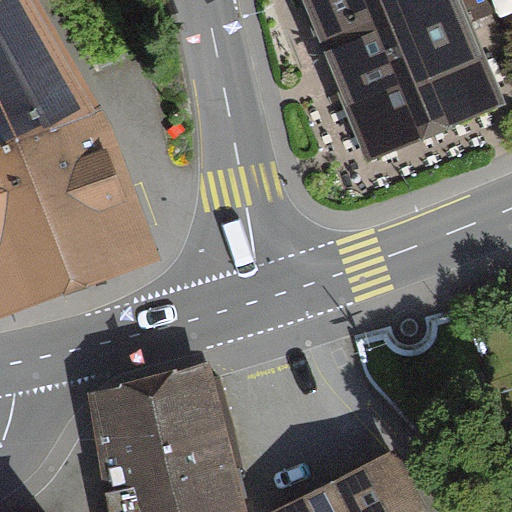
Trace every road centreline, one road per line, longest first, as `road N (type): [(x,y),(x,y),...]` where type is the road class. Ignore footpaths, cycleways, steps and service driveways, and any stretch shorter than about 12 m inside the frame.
road 1 (tertiary): [(263,298),(205,0)]
road 2 (residential): [(299,285),(322,343),(453,511)]
road 3 (primary): [(8,367),(263,298)]
road 4 (primary): [(299,285),(511,208)]
